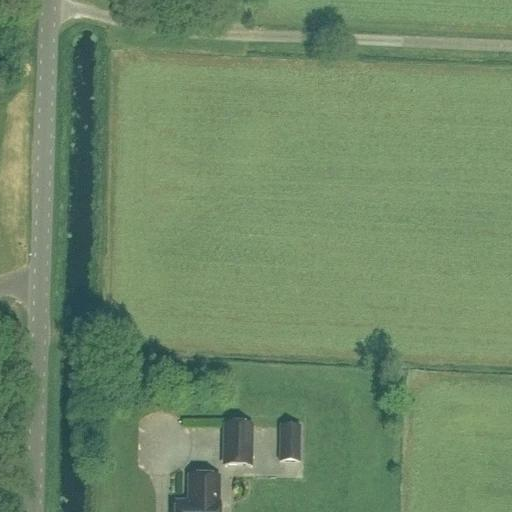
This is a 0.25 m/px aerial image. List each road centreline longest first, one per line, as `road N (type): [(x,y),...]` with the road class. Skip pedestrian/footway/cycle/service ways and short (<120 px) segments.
road 1 (tertiary): [(32,511),(45,0)]
road 2 (track): [(45,3),(175,33),(511,48)]
